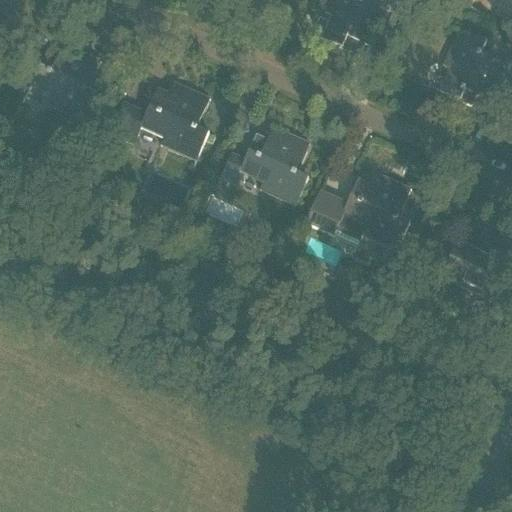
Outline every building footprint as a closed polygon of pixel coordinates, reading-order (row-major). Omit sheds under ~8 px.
[(395,40),(403,21),(411,0),(395,0),(392,9),(390,9),(388,9),(387,10),(386,11),(385,12),(364,3),(365,0),(331,0),(325,14),(333,18),(323,40),(306,33),(306,34),(348,53),(359,58),(364,47),(377,52),(385,35),(386,34),(385,34),(388,28),(397,32),(394,39),(395,40)] [(473,0),(449,0),(469,9),(473,0)] [(471,94),(482,99),(506,110),(511,95),(511,55),(509,54),(504,65),(482,55),(487,43),(459,30),(443,67),(451,70),(441,93),(424,86),(424,87),(466,106),(471,94)] [(32,88),(50,97),(53,99),(49,107),(85,126),(99,98),(87,92),(98,71),(98,70),(101,63),(66,45),(60,58),(57,63),(46,57),(22,104),(24,105),(32,88)] [(155,98),(147,116),(123,104),(109,136),(134,147),(141,132),(163,142),(161,148),(196,164),(210,136),(198,130),(208,109),(207,108),(210,101),(174,85),(166,103),(156,99),(156,98),(155,98)] [(234,189),(240,175),(263,186),(260,193),(296,209),(309,180),(297,175),(307,153),(310,146),(274,130),(265,148),(254,143),(246,161),(234,156),(222,184),(234,189)] [(64,188),(71,172),(53,163),(45,179),(64,188)] [(358,249),(360,245),(363,238),(397,254),(410,226),(399,221),(409,198),(408,198),(411,191),(375,175),(367,193),(357,188),(356,187),(347,207),(321,195),(307,227),(333,239),(358,249)] [(462,248),(444,284),(495,307),(493,312),(494,313),(511,272),(511,270),(495,263),(496,261),(491,259),(491,261),(486,259),(486,260),(477,256),(478,256),(462,248)] [(249,275),(261,279),(264,270),(252,266),(249,275)] [(373,278),(368,288),(365,295),(385,304),(388,297),(393,288),(373,278)]
